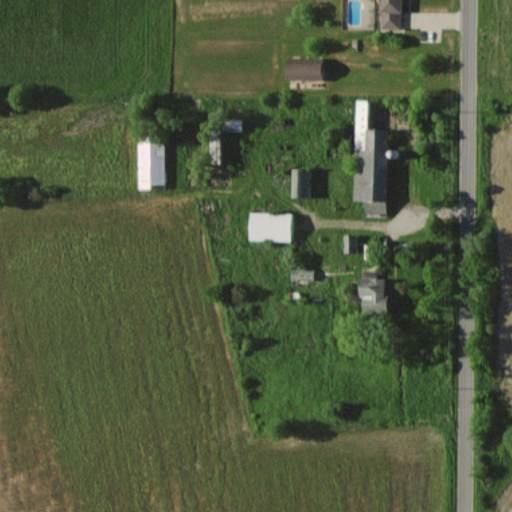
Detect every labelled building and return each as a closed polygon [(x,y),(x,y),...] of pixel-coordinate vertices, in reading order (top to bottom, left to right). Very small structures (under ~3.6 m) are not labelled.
[(403,28),(403,0),(383,0),(382,28),(403,28)] [(326,79),(325,57),(289,57),(290,79),(326,79)] [(355,200),(368,200),(367,212),(390,213),(392,129),(371,128),(372,100),(358,100),(355,200)] [(168,183),(167,135),(140,135),(141,188),(154,187),(154,184),(168,183)] [(311,197),(312,168),(296,168),(295,197),(311,197)] [(252,239),(294,241),(295,213),(253,212),(252,239)] [(347,252),(359,252),(359,234),(347,234),(347,252)] [(316,269),(293,269),(293,280),(316,280),(316,269)] [(392,312),(393,285),(389,285),(389,278),(379,277),(380,270),(365,270),(364,312),(392,312)]
